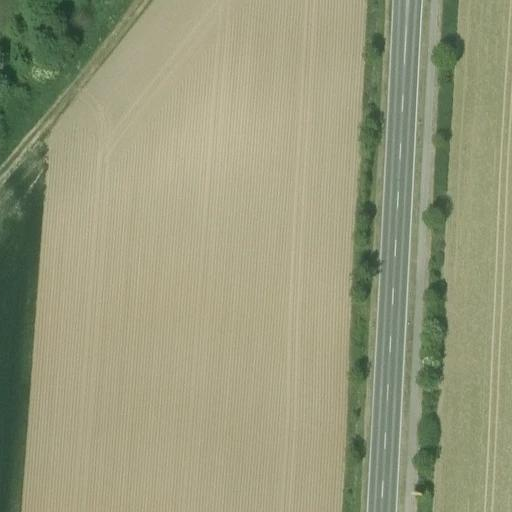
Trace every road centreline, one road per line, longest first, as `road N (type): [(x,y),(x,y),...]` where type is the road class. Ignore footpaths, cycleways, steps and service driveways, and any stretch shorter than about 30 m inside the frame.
road 1 (secondary): [(405,0),(383,511)]
road 2 (track): [(0,175),(138,0)]
